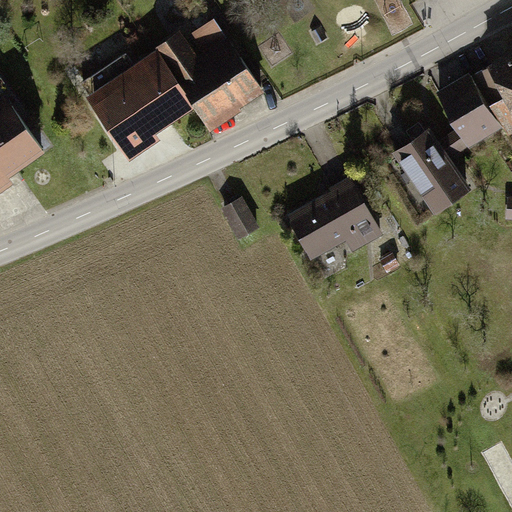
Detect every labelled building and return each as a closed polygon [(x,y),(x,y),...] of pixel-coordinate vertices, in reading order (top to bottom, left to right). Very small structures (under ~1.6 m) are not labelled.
[(186,32),(96,96),(141,160),(209,112),(222,131),(275,93),(237,41),(208,62),(186,32)] [(511,43),(487,58),(490,62),(511,101),(511,43)] [(511,101),(490,62),(473,71),(505,123),(511,135),(511,101)] [(431,121),(393,147),(434,208),(472,183),(453,155),(505,123),(473,71),(471,67),(437,89),(458,125),(442,137),(431,121)] [(0,200),(58,158),(14,97),(0,108),(0,200)] [(357,178),(296,213),(328,268),(389,233),(357,178)] [(249,198),(227,209),(242,239),(264,228),(249,198)]
